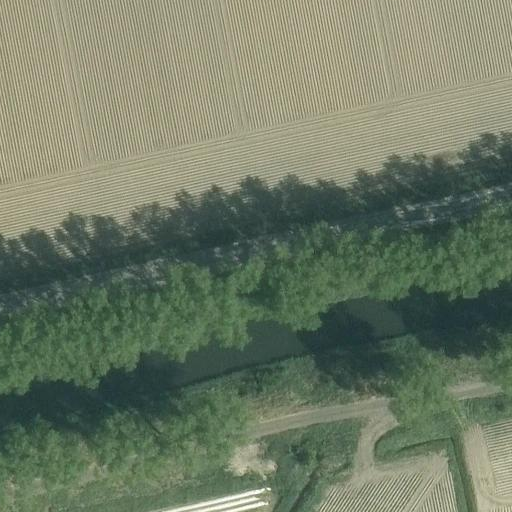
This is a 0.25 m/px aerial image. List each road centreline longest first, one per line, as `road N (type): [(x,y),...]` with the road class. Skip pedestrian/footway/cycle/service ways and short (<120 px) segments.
road 1 (track): [(0,495),(511,382)]
road 2 (tertiary): [(0,310),(511,198)]
